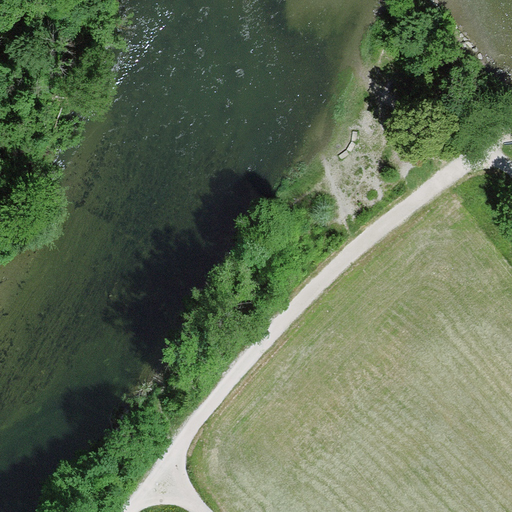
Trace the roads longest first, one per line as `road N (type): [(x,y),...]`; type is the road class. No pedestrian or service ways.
road 1 (track): [(511,165),(485,157),(373,238),(211,403),(164,469)]
road 2 (tertiary): [(511,354),(360,457),(342,511)]
